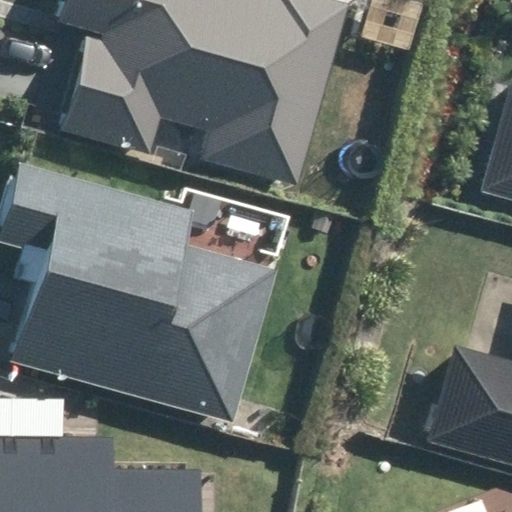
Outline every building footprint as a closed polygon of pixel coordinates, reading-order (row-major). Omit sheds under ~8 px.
[(292,0),(44,0),(36,30),(70,39),(46,127),(128,149),(135,122),(191,137),(183,165),(275,190),(324,9),(292,0)] [(511,88),(499,85),(470,185),(511,197),(511,88)] [(166,209),(0,159),(0,243),(16,249),(0,304),(0,360),(210,423),(255,269),(157,240),(166,209)] [(511,352),(508,366),(438,347),(414,438),(511,463),(511,352)] [(91,435),(0,432),(0,511),(174,511),(175,468),(90,465),(91,435)] [(511,511),(511,492),(490,488),(429,511),(413,511),(411,506),(396,511),(511,511)]
